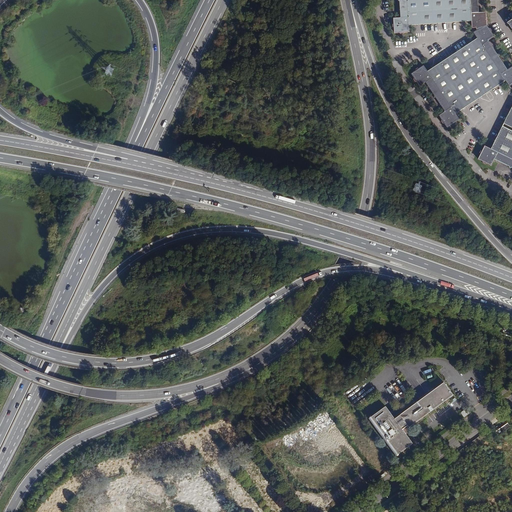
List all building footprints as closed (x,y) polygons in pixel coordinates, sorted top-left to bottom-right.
[(398,0),(400,18),(393,18),(393,23),(394,27),(394,33),(408,32),(408,25),(473,21),(473,27),(476,27),(477,30),(487,25),(486,12),(481,13),(478,13),(477,0),(398,0)] [(456,114),(485,95),(495,88),(505,81),(509,87),(511,84),(511,66),(508,70),(498,57),(499,54),(497,54),(488,41),(495,36),(487,25),(477,30),(473,33),(477,38),(448,58),(427,71),(423,65),(410,74),(419,86),(425,82),(434,96),(434,98),(435,98),(445,112),(439,116),(442,120),(447,128),(460,120),(456,114)] [(511,105),(507,115),(490,149),(484,146),(477,159),(491,166),(494,160),(508,167),(509,169),(511,168),(511,105)] [(386,406),(369,418),(396,455),(413,443),(404,431),(453,394),(443,381),(394,418),(386,406)] [(372,448),(364,453),(376,471),(384,466),(372,448)] [(186,479),(178,500),(208,511),(210,511),(212,509),(219,511),(220,511),(227,495),(186,479)] [(74,511),(108,511),(111,505),(105,486),(82,493),(74,511)] [(134,495),(127,511),(168,511),(170,509),(134,495)] [(172,511),(180,511),(184,502),(182,501),(178,511),(173,510),(172,511)]
